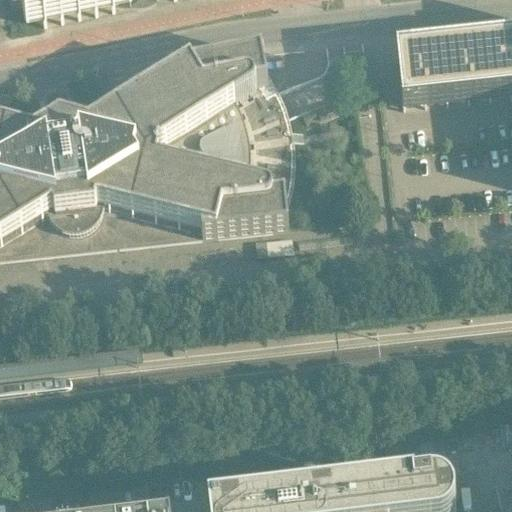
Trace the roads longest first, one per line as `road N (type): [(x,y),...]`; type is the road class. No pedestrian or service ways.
road 1 (residential): [(0,86),(253,34),(511,9)]
road 2 (residential): [(484,511),(479,477),(216,511)]
